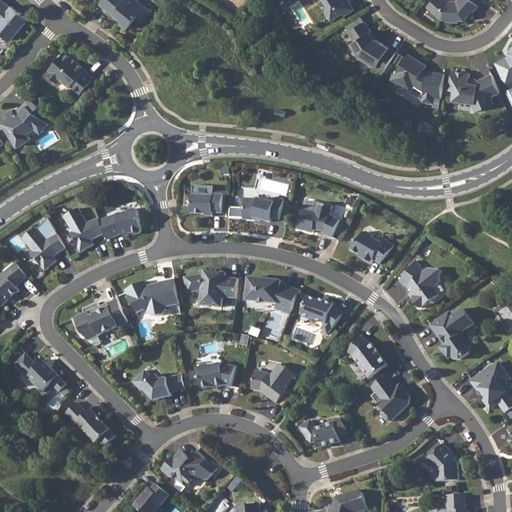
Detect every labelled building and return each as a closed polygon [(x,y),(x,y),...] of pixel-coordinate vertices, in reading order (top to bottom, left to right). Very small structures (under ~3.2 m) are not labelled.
[(12,8),(2,0),(0,0),(0,20),(1,21),(0,22),(0,31),(11,40),(29,19),(21,12),(19,14),(12,8)] [(103,0),(101,3),(115,15),(116,14),(120,18),(121,23),(128,29),(137,17),(143,22),(152,12),(138,0),(103,0)] [(325,0),(327,3),(326,9),(331,18),(341,12),(343,15),(353,9),(348,0),(325,0)] [(449,0),(433,0),(428,6),(443,19),(444,19),(446,21),(453,21),(456,19),(465,20),(473,11),(474,12),(479,5),(472,0),(449,0),(450,1),(449,0)] [(384,73),(397,52),(376,39),(375,39),(371,33),(373,32),(366,21),(350,31),(356,42),(353,44),(357,51),(363,55),(361,58),(384,73)] [(511,49),(510,52),(511,54),(511,56),(510,59),(509,57),(508,58),(498,63),(507,83),(511,80),(511,49)] [(66,51),(51,69),(52,70),(48,74),(58,83),(62,79),(71,87),(72,86),(81,94),(95,78),(86,70),(87,69),(66,51)] [(442,98),(446,73),(430,71),(430,72),(428,72),(424,70),(427,66),(408,54),(392,79),(411,91),(415,85),(425,91),(424,101),(434,102),(434,97),(442,98)] [(501,92),(493,74),(479,80),(470,79),(471,73),(453,71),(451,89),(456,90),(455,99),(473,102),(477,102),(480,110),(495,103),(491,96),(501,92)] [(50,114),(31,98),(21,109),(23,112),(16,116),(13,110),(0,117),(0,119),(5,128),(8,126),(20,146),(32,138),(29,133),(38,128),(43,132),(50,123),(45,119),(50,114)] [(214,196),(193,195),(192,214),(206,214),(214,215),(214,213),(223,213),(224,195),(214,194),(214,196)] [(245,198),(244,220),(255,220),(255,218),(271,222),(272,219),(280,220),(285,201),(277,199),(276,202),(260,198),(260,199),(245,198)] [(303,209),(298,229),(315,233),(316,228),(319,229),(319,230),(326,232),(325,234),(333,237),(341,220),(331,216),(333,207),(320,203),(319,203),(308,200),(306,202),(304,209),(303,209)] [(344,217),(344,206),(335,205),(334,216),(344,217)] [(74,232),(75,235),(74,239),(82,253),(95,245),(92,241),(99,237),(106,234),(101,221),(100,219),(91,222),(88,224),(79,209),(65,217),(74,232)] [(118,214),(101,221),(106,234),(108,239),(122,234),(125,237),(130,236),(131,233),(134,233),(134,235),(140,234),(143,230),(139,211),(137,209),(130,210),(128,213),(118,214)] [(67,250),(59,235),(50,220),(38,229),(37,228),(24,239),(35,252),(37,254),(37,259),(46,271),(58,262),(55,258),(60,253),(67,250)] [(357,240),(352,249),(365,257),(364,259),(372,264),(375,259),(382,264),(395,246),(386,240),(383,244),(374,238),(373,235),(367,232),(364,233),(359,241),(357,240)] [(417,261),(402,281),(411,287),(417,296),(416,297),(415,301),(420,308),(424,308),(441,296),(436,288),(442,284),(444,271),(432,269),(425,274),(417,261)] [(0,307),(3,307),(8,301),(8,300),(11,297),(12,298),(21,291),(17,287),(29,277),(18,264),(0,278),(0,307)] [(238,299),(240,279),(226,277),(227,273),(205,270),(205,274),(186,278),(189,294),(201,291),(203,292),(202,305),(223,307),(224,297),(238,299)] [(291,314),(300,291),(282,284),(282,281),(250,278),(247,300),(279,304),(277,308),(291,314)] [(181,304),(176,280),(161,282),(161,284),(155,285),(153,288),(149,288),(146,281),(126,290),(128,295),(132,304),(134,305),(138,313),(146,309),(149,310),(149,313),(154,316),(164,314),(168,309),(167,307),(181,304)] [(322,329),(329,334),(334,328),(334,329),(345,314),(335,307),(336,305),(334,302),(329,300),(327,302),(321,299),(321,301),(309,296),(309,297),(307,296),(303,304),(306,305),(302,314),(303,315),(304,318),(311,320),(314,319),(327,324),(322,329)] [(128,320),(118,297),(108,302),(109,304),(106,306),(104,303),(101,305),(99,301),(83,308),(85,312),(73,317),(78,328),(80,328),(84,336),(89,338),(128,320)] [(450,313),(433,326),(441,338),(444,338),(446,341),(446,343),(447,345),(442,348),(450,359),(454,356),(456,359),(462,360),(471,353),(472,347),(464,336),(465,332),(476,324),(465,309),(453,317),(450,313)] [(372,343),(362,335),(350,351),(355,356),(372,378),(390,365),(373,342),(372,343)] [(68,385),(44,361),(39,366),(27,354),(16,365),(29,377),(30,376),(38,384),(36,385),(44,393),(53,384),(61,392),(68,385)] [(351,362),(364,381),(370,377),(357,358),(351,362)] [(200,378),(202,389),(217,385),(218,387),(225,385),(233,387),(237,367),(222,364),(222,363),(211,366),(208,364),(202,365),(200,368),(202,377),(200,378)] [(493,365),(471,381),(478,391),(481,389),(484,394),(486,393),(489,397),(484,400),(491,410),(494,407),(495,402),(499,403),(506,414),(511,409),(511,399),(502,386),(507,383),(501,375),(505,372),(499,363),(494,367),(493,365)] [(256,371),(252,389),(266,392),(268,393),(267,395),(278,403),(287,391),(285,390),(296,375),(281,364),(272,376),(269,373),(256,371)] [(146,371),(134,382),(142,390),(144,388),(156,401),(173,396),(172,393),(187,389),(183,374),(162,380),(157,375),(154,378),(146,371)] [(388,375),(372,387),(377,393),(373,396),(379,404),(385,410),(383,412),(383,415),(389,422),(393,422),(411,405),(411,398),(408,393),(406,393),(405,392),(406,390),(401,384),(397,387),(388,375)] [(88,412),(78,402),(66,414),(76,424),(78,421),(85,429),(98,443),(101,440),(107,446),(118,436),(91,408),(88,412)] [(311,420),(301,428),(312,443),(320,440),(322,447),(341,441),(340,436),(350,433),(341,418),(329,422),(329,424),(317,428),(311,420)] [(446,443),(426,461),(433,468),(434,466),(439,471),(439,481),(460,480),(460,462),(450,452),(452,450),(446,443)] [(210,479),(219,469),(199,451),(192,460),(192,459),(190,461),(187,458),(188,456),(189,456),(183,451),(176,458),(175,457),(164,469),(172,476),(174,474),(189,487),(196,478),(198,480),(201,476),(205,480),(210,479)] [(157,511),(172,495),(158,483),(153,489),(150,487),(135,505),(143,511),(157,511)] [(362,511),(369,510),(363,493),(357,490),(336,497),(335,500),(337,500),(336,504),(334,505),(332,511),(362,511)] [(466,494),(446,495),(447,507),(449,507),(449,510),(439,508),(438,511),(471,511),(467,511),(466,494)]
